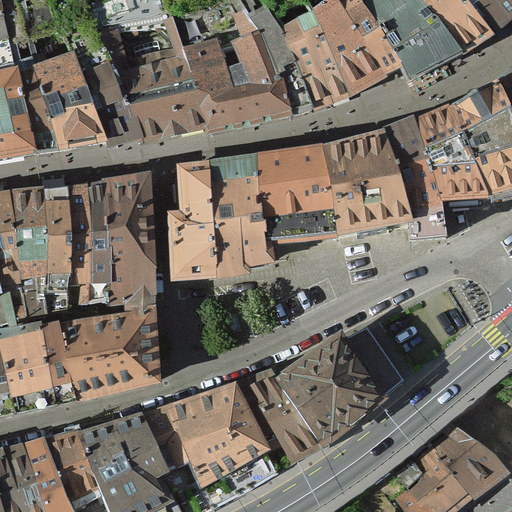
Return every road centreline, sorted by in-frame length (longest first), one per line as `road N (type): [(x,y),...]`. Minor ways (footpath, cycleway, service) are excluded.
road 1 (residential): [(170,387),(475,246)]
road 2 (secondary): [(279,511),(372,449),(511,331)]
road 3 (residential): [(158,151),(170,387)]
road 4 (residential): [(0,430),(170,387)]
